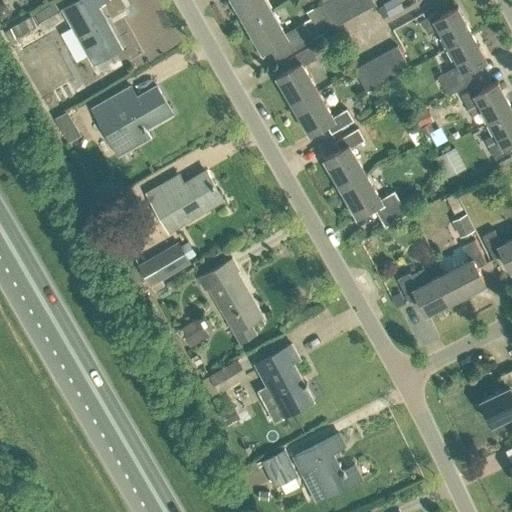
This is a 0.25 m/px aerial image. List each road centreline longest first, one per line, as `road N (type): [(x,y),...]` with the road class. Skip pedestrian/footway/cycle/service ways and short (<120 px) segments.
road 1 (residential): [(401,375),(185,0)]
road 2 (trunk): [(165,511),(0,227)]
road 3 (residential): [(468,511),(401,375)]
road 4 (residential): [(401,375),(511,321)]
